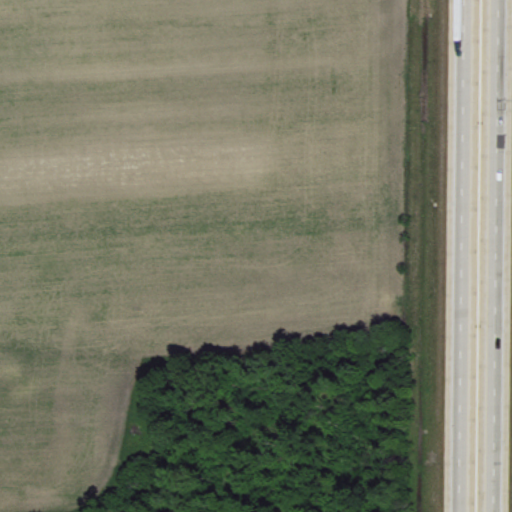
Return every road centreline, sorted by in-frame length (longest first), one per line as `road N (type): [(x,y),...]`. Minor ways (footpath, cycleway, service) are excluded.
road 1 (motorway): [(458,0),(452,511)]
road 2 (motorway): [(492,511),(495,0)]
